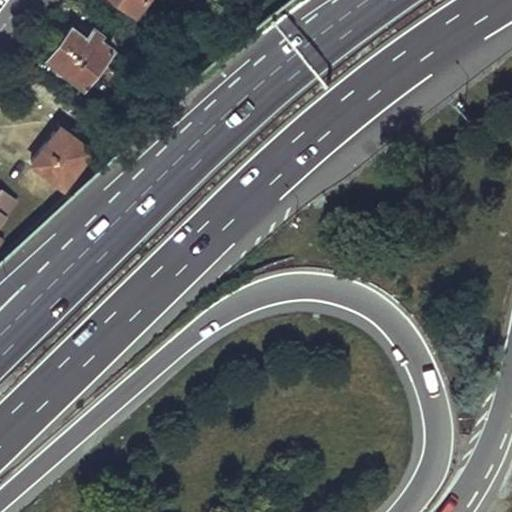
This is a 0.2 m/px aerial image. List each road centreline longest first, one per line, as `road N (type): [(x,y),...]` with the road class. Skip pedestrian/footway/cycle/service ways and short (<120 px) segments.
road 1 (motorway): [(0,500),(218,307),(296,282),(339,288),(379,308),(425,377),(434,410),(427,472),(401,511)]
road 2 (motorway): [(0,424),(333,107),(485,0)]
road 3 (motorway): [(375,0),(50,278)]
road 4 (motorway): [(440,511),(481,461),(511,380)]
